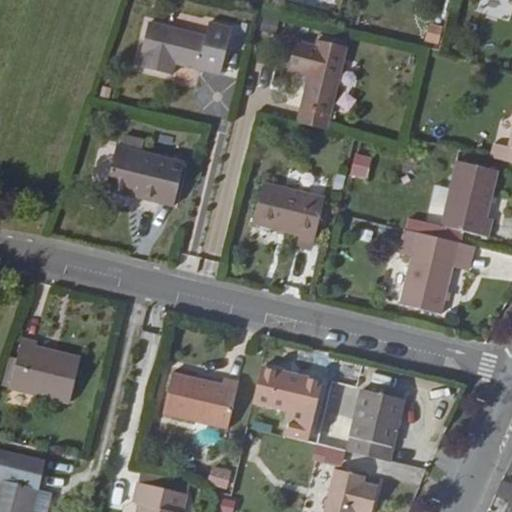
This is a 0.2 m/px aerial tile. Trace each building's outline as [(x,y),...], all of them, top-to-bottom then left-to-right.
[(172,69),(207,76),(217,31),(196,26),(193,40),(142,29),(135,60),(140,62),(138,74),(170,81),(172,69)] [(294,82),(283,127),(314,134),(332,52),(301,45),(300,52),(281,48),(274,77),(294,82)] [(511,161),(511,105),(503,144),(487,140),(483,155),(511,161)] [(366,178),(369,155),(353,152),(350,175),(366,178)] [(96,192),(133,199),(132,205),(159,211),(169,167),(105,153),(96,192)] [(486,173),(444,163),(429,229),(477,240),(480,224),(474,223),(486,173)] [(287,240),(285,248),(301,251),(313,202),(250,188),(241,231),(287,240)] [(446,272),(452,246),(427,240),(402,234),(386,309),(428,319),(439,271),(446,272)] [(446,272),(453,274),(459,247),(452,246),(446,272)] [(4,397),(64,410),(74,364),(29,354),(30,349),(15,346),(4,397)] [(165,379),(154,420),(219,435),(230,389),(215,385),(213,390),(165,379)] [(312,450),(333,455),(382,466),(397,404),(354,395),(347,426),(344,443),(327,439),(315,437),(312,450)] [(344,443),(347,426),(331,422),(327,439),(344,443)] [(0,511),(29,511),(33,497),(39,470),(0,460),(0,511)] [(367,511),(373,490),(358,487),(359,481),(329,475),(320,511),(367,511)] [(511,509),(511,479),(507,490),(491,482),(484,497),(501,504),(511,509)] [(179,511),(183,500),(134,488),(129,508),(134,509),(133,511),(179,511)] [(43,511),(46,500),(33,497),(29,511),(43,511)]
